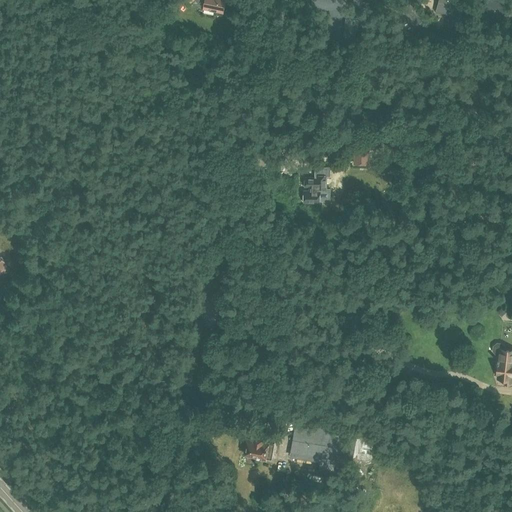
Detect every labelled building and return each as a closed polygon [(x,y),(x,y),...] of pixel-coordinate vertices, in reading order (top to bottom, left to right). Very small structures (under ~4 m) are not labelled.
[(169,0),(168,1),(172,6),(178,0),(189,0),(191,2),(192,0),(195,0),(198,2),(199,0),(205,0),(206,0),(204,8),(206,8),(205,13),(213,15),(214,10),(223,12),(225,0),(169,0)] [(458,15),(462,1),(457,0),(439,0),(437,10),(458,15)] [(506,7),(494,0),(487,0),(482,9),(499,19),(506,7)] [(408,5),(401,10),(414,28),(421,23),(408,5)] [(357,30),(359,17),(346,14),(344,28),(357,30)] [(370,164),(370,149),(354,149),(354,164),(370,164)] [(303,190),(303,203),(320,203),(321,189),(326,189),(326,186),(331,186),(333,185),(333,179),(331,178),(327,177),(327,174),(317,174),(317,177),(305,177),(305,185),(311,186),(311,190),(303,190)] [(499,361),(499,363),(496,364),(495,371),(498,373),(498,378),(507,379),(507,384),(510,384),(511,377),(511,376),(511,349),(505,349),(505,346),(503,342),(497,342),(493,345),(492,351),(496,355),(499,355),(499,361)] [(296,421),(290,456),(320,461),(318,470),(335,473),(337,461),(352,464),(356,436),(326,431),(326,426),(296,421)] [(275,443),(268,442),(269,441),(264,440),(264,437),(255,436),(254,440),(248,439),(246,453),(266,456),(266,457),(273,458),(275,443)]
